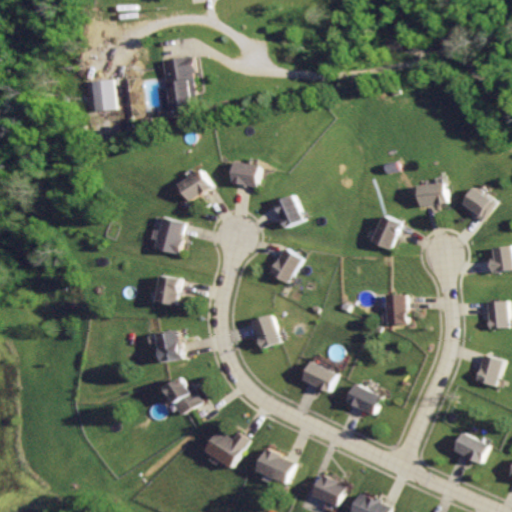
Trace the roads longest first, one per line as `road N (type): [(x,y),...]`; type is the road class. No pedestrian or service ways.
road 1 (residential): [(503,511),(268,406),(245,385),(220,331),(240,237)]
road 2 (residential): [(404,468),(448,369),(454,257)]
road 3 (residential): [(511,119),(407,0)]
